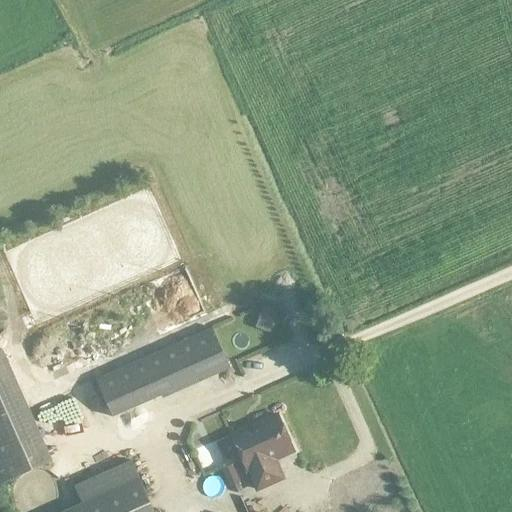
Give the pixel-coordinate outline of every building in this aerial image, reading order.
[(198,298),(291,262),(274,217),(180,252),(198,298)] [(142,295),(163,289),(158,275),(137,281),(142,295)] [(257,327),(272,332),(279,312),(265,306),(257,327)] [(113,417),(229,366),(212,328),(91,382),(102,407),(107,405),(113,417)] [(0,485),(53,461),(3,349),(0,350),(0,485)] [(295,451),(279,415),(233,435),(248,471),(249,471),(257,489),(283,478),(275,460),(295,451)] [(155,511),(140,478),(63,511),(155,511)]
